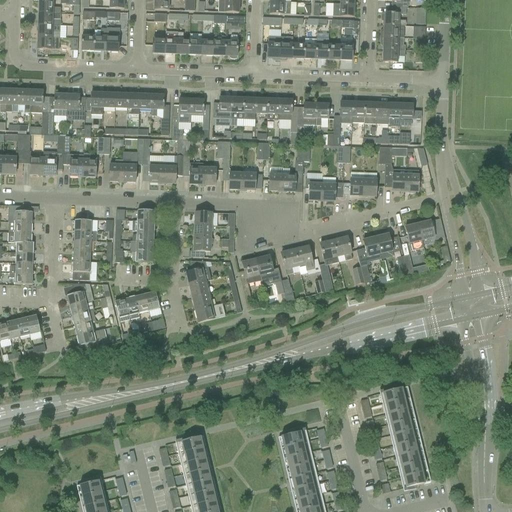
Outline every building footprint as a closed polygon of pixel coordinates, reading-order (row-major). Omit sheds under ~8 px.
[(78,16),(78,7),(78,0),(67,0),(68,6),(73,7),(73,16),(78,16)] [(123,10),(123,0),(109,0),(109,9),(123,10)] [(168,12),(167,0),(153,0),(153,11),(168,12)] [(184,0),(184,12),(189,12),(194,12),(194,4),(194,0),(184,0)] [(385,0),(385,2),(393,2),(393,8),(393,9),(405,9),(406,2),(400,2),(400,0),(385,0)] [(238,14),(238,1),(224,1),(219,1),(218,13),(238,14)] [(52,9),(53,3),(38,2),(38,14),(60,15),(60,9),(52,9)] [(289,15),(290,3),(283,3),(269,3),(268,15),(282,15),(289,15)] [(353,18),(353,6),(339,5),(333,5),(332,17),(353,18)] [(405,15),(405,9),(393,9),(393,8),(390,8),(390,15),(381,14),(380,16),(380,20),(381,22),(383,22),(383,27),(398,28),(398,27),(403,28),(405,28),(406,22),(398,22),(398,15),(405,15)] [(94,21),(94,18),(95,13),(82,13),(82,21),(94,21)] [(107,13),(106,22),(119,22),(119,14),(107,13)] [(60,21),(60,15),(38,14),(37,26),(52,27),(52,21),(60,21)] [(165,24),(166,16),(153,15),(153,23),(165,24)] [(225,17),(225,25),(244,26),(244,18),(225,17)] [(262,18),(261,26),(280,27),(281,19),(262,18)] [(415,18),(415,26),(425,26),(425,18),(415,18)] [(59,39),(59,28),(52,27),(37,26),(37,38),(59,39)] [(379,32),(379,39),(403,40),(403,28),(398,27),(398,28),(383,27),(383,31),(380,31),(379,32)] [(415,40),(424,40),(425,29),(413,28),(412,40),(415,40)] [(106,38),(106,30),(100,30),(99,37),(94,37),(93,52),(105,53),(106,38)] [(119,30),(106,30),(106,38),(105,53),(118,53),(119,30)] [(188,56),(188,41),(183,41),(183,34),(177,34),(177,41),(176,41),(176,56),(188,56)] [(93,52),(94,37),(82,37),(81,52),(93,52)] [(212,57),(213,42),(207,42),(207,38),(201,37),(201,41),(200,41),(200,56),(212,57)] [(224,57),(225,38),(223,38),(220,37),(217,37),(213,38),(213,42),(212,57),(224,57)] [(236,58),(237,43),(237,38),(236,37),(231,37),(230,39),(230,43),(225,42),(225,39),(225,38),(224,57),(229,58),(229,59),(231,60),(233,60),(236,59),(236,58)] [(59,52),(59,39),(37,38),(36,51),(59,52)] [(279,62),(279,44),(280,38),(268,38),(267,58),(272,58),(271,60),(273,61),(279,62)] [(291,44),(292,38),(286,38),(286,44),(279,44),(279,62),(285,62),(286,61),(286,59),(291,59),(291,44)] [(316,45),(315,60),(327,60),(328,46),(328,40),(316,39),(316,45)] [(379,39),(379,44),(380,46),(382,46),(382,51),(404,52),(404,47),(403,47),(403,40),(379,39)] [(164,55),(164,40),(152,40),(151,55),(164,55)] [(176,56),(176,41),(164,40),(164,55),(176,56)] [(424,52),(424,40),(415,40),(414,51),(424,52)] [(200,56),(200,41),(188,41),(188,56),(200,56)] [(77,52),(77,43),(71,43),(71,48),(68,48),(68,52),(77,52)] [(303,60),(303,45),(291,44),(291,59),(303,60)] [(315,60),(316,45),(303,45),(303,60),(315,60)] [(339,61),(340,46),(328,46),(327,60),(339,61)] [(351,47),(340,46),(339,61),(351,61),(351,47)] [(404,58),(404,52),(382,51),(382,63),(396,64),(396,58),(404,58)] [(423,65),(424,55),(415,55),(414,64),(423,65)] [(18,107),(18,91),(6,91),(5,113),(11,113),(12,106),(18,107)] [(30,114),(30,92),(18,91),(18,107),(25,107),(24,114),(30,114)] [(91,94),(90,109),(102,109),(103,95),(98,94),(98,93),(96,91),(92,91),(91,93),(91,94)] [(42,92),(30,92),(30,114),(42,115),(41,125),(41,137),(47,137),(48,115),(42,114),(42,92)] [(48,115),(47,137),(53,138),(54,117),(66,118),(66,95),(64,95),(64,97),(54,96),(53,115),(48,115)] [(66,118),(66,126),(71,126),(71,122),(84,123),(85,99),(79,99),(79,97),(69,97),(69,95),(67,95),(66,118)] [(114,110),(115,95),(103,95),(102,109),(114,110)] [(126,110),(127,95),(115,95),(114,110),(126,110)] [(138,111),(139,96),(127,95),(126,110),(126,116),(138,116),(138,111)] [(151,111),(151,96),(139,96),(138,111),(151,111)] [(151,111),(150,118),(157,118),(157,111),(162,111),(162,120),(161,120),(160,137),(167,138),(169,107),(163,107),(163,96),(151,96),(151,111)] [(219,99),(219,105),(213,105),(212,120),(230,121),(231,99),(219,99)] [(242,121),(243,100),(231,99),(230,121),(242,121)] [(190,121),(190,118),(191,101),(179,100),(178,107),(172,107),(172,118),(171,142),(177,142),(182,142),(182,131),(178,131),(178,124),(190,125),(190,121)] [(254,122),(255,115),(255,100),(243,100),(242,121),(254,122)] [(266,115),(267,101),(255,100),(255,115),(266,115)] [(279,101),(278,122),(290,122),(290,129),(290,134),(291,134),(296,134),(297,134),(297,128),(297,109),(291,109),(292,101),(291,101),(290,100),(286,100),(285,101),(279,101)] [(203,101),(191,101),(190,118),(202,119),(201,143),(207,143),(208,116),(208,107),(203,107),(203,101)] [(278,122),(279,101),(267,101),(266,115),(266,121),(278,122)] [(315,127),(316,105),(311,105),(310,103),(304,103),(303,105),(303,109),(297,109),(297,128),(302,129),(303,127),(315,127)] [(339,117),(339,125),(351,125),(352,104),(339,103),(339,117)] [(352,104),(351,125),(363,126),(364,104),(352,104)] [(375,126),(376,104),(364,104),(363,126),(375,126)] [(387,120),(388,105),(376,104),(375,126),(387,126),(387,120)] [(328,106),(316,105),(315,127),(320,127),(320,128),(327,129),(328,106)] [(399,120),(400,105),(388,105),(387,120),(393,120),(393,127),(399,127),(399,120)] [(412,112),(412,106),(400,105),(399,120),(412,121),(412,120),(421,121),(421,113),(412,112)] [(400,134),(400,146),(410,146),(410,135),(400,134)] [(62,173),(63,166),(64,138),(57,138),(57,154),(43,154),(43,160),(42,177),(55,177),(55,170),(62,171),(62,173)] [(82,178),(83,156),(69,156),(70,138),(64,138),(63,166),(69,166),(69,178),(82,178)] [(143,152),(142,166),(150,166),(149,184),(162,185),(163,164),(149,163),(150,141),(143,141),(143,152)] [(182,178),(183,159),(183,142),(182,142),(177,142),(177,157),(174,157),(174,164),(163,164),(162,185),(175,185),(175,177),(182,178)] [(202,187),(202,170),(203,165),(195,164),(195,167),(189,167),(189,164),(189,159),(190,142),(183,142),(183,159),(182,178),(182,177),(189,177),(189,186),(202,187)] [(295,162),(295,173),(302,173),(303,163),(303,146),(297,146),(297,162),(295,162)] [(423,150),(416,150),(421,168),(427,167),(423,150)] [(15,176),(16,165),(15,157),(10,157),(10,159),(3,159),(2,175),(15,176)] [(42,177),(43,160),(36,160),(36,158),(30,158),(29,165),(29,176),(42,177)] [(83,162),(82,178),(95,179),(96,165),(96,160),(90,160),(90,163),(83,162)] [(136,165),(131,165),(131,160),(123,160),(122,161),(122,183),(135,184),(136,171),(136,165)] [(122,183),(122,161),(116,161),(116,165),(110,165),(109,183),(122,183)] [(384,177),(384,187),(392,187),(392,192),(404,192),(405,171),(392,171),(391,166),(384,165),(384,177)] [(209,170),(202,170),(202,187),(215,187),(216,168),(209,168),(209,170)] [(418,175),(418,172),(405,171),(404,192),(418,193),(418,175)] [(242,191),(242,175),(235,175),(235,173),(229,173),(229,191),(242,191)] [(250,175),(242,175),(242,191),(255,192),(255,174),(250,174),(250,175)] [(282,192),(282,177),(275,176),(275,174),(269,174),(269,192),(282,192)] [(289,177),(282,177),(282,192),(295,193),(295,175),(289,175),(289,177)] [(356,179),(350,178),(349,197),(362,198),(362,181),(356,181),(356,179)] [(370,181),(362,181),(362,198),(376,199),(376,179),(370,179),(370,181)] [(322,201),(322,186),(322,185),(322,181),(305,180),(305,189),(309,189),(308,201),(322,201)] [(335,184),(330,184),(330,186),(322,186),(322,201),(335,202),(335,184)] [(14,218),(14,224),(31,224),(32,214),(24,214),(24,208),(8,208),(8,218),(14,218)] [(116,211),(115,222),(121,222),(124,222),(124,211),(116,211)] [(137,212),(137,222),(154,223),(155,213),(137,212)] [(194,214),(194,227),(212,227),(213,227),(211,227),(211,220),(213,220),(213,215),(194,214)] [(430,222),(417,225),(421,241),(424,240),(428,239),(429,241),(444,237),(440,219),(439,220),(442,231),(433,233),(430,222)] [(74,222),(74,232),(91,233),(92,223),(74,222)] [(154,233),(154,223),(137,222),(137,223),(132,222),(131,232),(136,232),(136,233),(154,233)] [(31,235),(31,224),(14,224),(8,223),(8,234),(14,234),(31,235)] [(417,225),(405,228),(409,246),(411,253),(423,250),(422,248),(421,241),(417,225)] [(212,233),(212,227),(194,227),(194,239),(210,240),(210,233),(212,233)] [(96,233),(91,233),(74,232),(74,243),(91,243),(96,243),(96,233)] [(136,233),(136,237),(135,237),(132,239),(132,243),(154,243),(154,233),(136,233)] [(14,234),(14,245),(16,245),(16,244),(31,245),(31,235),(14,234)] [(388,235),(375,238),(379,254),(386,252),(386,255),(392,253),(389,241),(388,235)] [(364,250),(356,252),(360,268),(360,269),(364,285),(370,283),(365,260),(373,258),(372,256),(379,254),(375,238),(362,241),(364,250)] [(212,245),(212,240),(210,240),(194,239),(193,253),(210,253),(210,245),(212,245)] [(347,239),(333,242),(337,258),(343,257),(345,263),(352,261),(347,239)] [(233,241),(228,241),(221,240),(221,249),(228,249),(228,254),(233,254),(233,244),(233,241)] [(333,242),(319,246),(322,258),(324,266),(325,267),(327,267),(332,266),(330,260),(337,258),(333,242)] [(91,254),(91,243),(74,243),(73,253),(91,254)] [(153,254),(154,243),(132,243),(130,243),(129,253),(136,253),(153,254)] [(33,245),(31,245),(16,244),(16,245),(15,254),(15,255),(33,255),(33,245)] [(450,263),(446,247),(440,249),(444,265),(450,263)] [(319,267),(313,268),(308,248),(294,252),(298,267),(300,276),(307,275),(306,272),(313,270),(314,274),(320,273),(319,267)] [(291,269),(298,267),(294,252),(281,255),(286,276),(292,275),(291,269)] [(90,264),(91,254),(73,253),(73,263),(90,264)] [(153,265),(153,254),(136,253),(135,265),(153,265)] [(32,265),(33,255),(15,255),(15,254),(9,254),(9,259),(15,259),(15,265),(32,265)] [(409,256),(402,258),(406,274),(413,273),(409,256)] [(269,258),(255,261),(259,277),(259,276),(265,275),(266,281),(274,279),(269,258)] [(406,274),(402,258),(396,259),(400,276),(406,274)] [(259,277),(255,261),(242,264),(245,277),(239,279),(246,307),(247,312),(259,309),(258,304),(252,305),(248,285),(255,283),(260,282),(259,277)] [(90,275),(90,264),(73,263),(72,275),(72,281),(89,282),(89,275),(90,275)] [(205,276),(204,270),(207,269),(205,263),(191,263),(193,272),(186,274),(189,287),(205,283),(203,276),(205,276)] [(230,264),(224,264),(227,277),(232,276),(230,264)] [(15,268),(11,267),(9,269),(9,275),(32,276),(32,265),(15,265),(15,268)] [(360,269),(352,271),(354,279),(356,286),(364,285),(360,269)] [(32,286),(32,276),(9,275),(9,280),(14,280),(13,284),(14,284),(14,286),(32,286)] [(288,280),(281,282),(286,303),(294,301),(292,293),(291,289),(290,289),(288,280)] [(330,280),(322,282),(325,294),(332,292),(333,292),(330,280)] [(207,282),(205,283),(189,287),(192,299),(208,295),(206,288),(208,288),(207,282)] [(281,282),(274,284),(277,293),(280,305),(286,303),(281,282)] [(322,282),(314,284),(315,288),(317,296),(325,294),(322,282)] [(87,293),(85,286),(71,286),(74,296),(66,298),(69,308),(86,304),(83,294),(87,293)] [(108,287),(102,286),(105,299),(110,298),(109,292),(108,287)] [(155,293),(145,296),(149,313),(159,310),(155,293)] [(210,295),(208,295),(192,299),(195,311),(211,307),(209,301),(211,300),(210,295)] [(149,313),(145,296),(135,298),(139,315),(149,313)] [(125,301),(130,322),(140,319),(139,315),(135,298),(125,301)] [(130,322),(125,301),(114,303),(119,324),(130,322)] [(88,313),(86,304),(69,308),(71,318),(88,314),(88,313)] [(218,319),(216,309),(215,306),(211,307),(195,311),(198,324),(218,319)] [(95,323),(93,312),(88,313),(88,314),(71,318),(74,328),(91,324),(95,323)] [(36,317),(26,320),(30,336),(40,334),(36,317)] [(30,336),(26,320),(16,322),(20,339),(30,336)] [(20,339),(16,322),(6,324),(10,341),(20,339)] [(165,330),(163,322),(152,325),(154,332),(165,330)] [(0,343),(10,341),(6,324),(0,325),(0,343)] [(93,334),(91,324),(74,328),(76,338),(93,334)] [(154,332),(152,325),(145,326),(147,334),(154,332)] [(93,334),(76,338),(79,348),(84,347),(85,353),(103,349),(99,332),(93,334)] [(128,335),(122,337),(123,342),(134,340),(134,337),(132,332),(127,333),(128,335)] [(45,353),(44,346),(43,346),(32,349),(33,351),(34,355),(45,353)] [(382,395),(380,395),(380,396),(383,395),(385,405),(409,399),(408,393),(406,393),(405,389),(407,389),(406,388),(382,394),(382,395)] [(409,399),(385,405),(388,416),(410,410),(409,406),(411,406),(409,399)] [(410,410),(388,416),(390,426),(414,420),(413,414),(412,414),(410,410)] [(414,420),(390,426),(393,436),(416,431),(415,427),(416,427),(414,420)] [(416,431),(393,436),(395,447),(419,441),(418,435),(417,435),(416,431)] [(308,443),(305,432),(278,438),(279,442),(282,441),(284,448),(308,443)] [(202,437),(175,444),(178,455),(202,449),(200,442),(203,441),(202,437)] [(419,441),(395,447),(398,458),(421,452),(420,448),(421,447),(419,441)] [(311,453),(308,443),(284,448),(286,456),(283,456),(284,460),(311,453)] [(202,449),(178,455),(180,465),(208,459),(207,456),(204,456),(202,449)] [(421,452),(398,458),(401,468),(425,462),(423,456),(422,456),(421,452)] [(313,464),(311,453),(284,460),(284,463),(287,462),(289,469),(313,464)] [(208,459),(180,465),(183,476),(207,470),(205,463),(208,462),(208,459)] [(425,462),(401,468),(403,478),(426,473),(425,469),(426,468),(425,462)] [(316,474),(313,464),(289,469),(291,477),(288,477),(289,481),(316,474)] [(207,470),(183,476),(186,486),(213,480),(212,477),(209,477),(207,470)] [(406,489),(403,489),(403,490),(405,489),(405,490),(430,483),(428,477),(427,477),(426,473),(403,478),(406,489)] [(318,485),(316,474),(289,481),(289,484),(292,483),(294,490),(318,485)] [(213,480),(186,486),(188,497),(212,491),(211,484),(213,483),(213,480)] [(81,490),(82,497),(100,493),(98,483),(101,482),(100,481),(77,487),(78,491),(81,490)] [(321,495),(318,485),(294,490),(296,498),(293,499),(294,502),(321,495)] [(212,491),(188,497),(191,507),(218,501),(217,498),(214,498),(212,491)] [(103,504),(100,493),(82,497),(84,505),(81,505),(82,509),(103,504)] [(323,506),(321,495),(294,502),(295,505),(297,504),(299,511),(323,506)] [(218,501),(191,507),(191,511),(217,511),(218,511),(216,505),(219,504),(218,501)]
